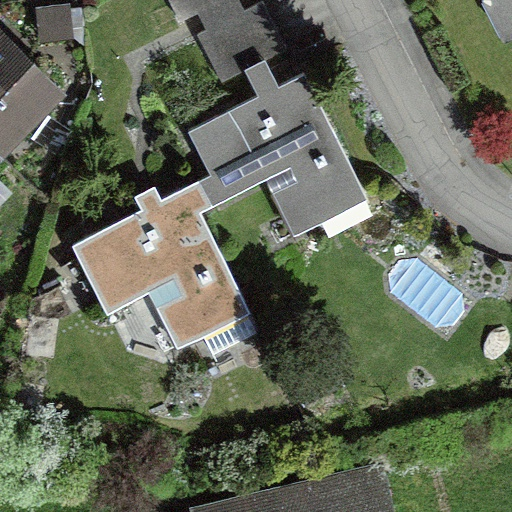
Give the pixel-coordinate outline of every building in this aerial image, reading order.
[(170,0),(180,19),(199,9),(218,0),(170,0)] [(511,0),(491,0),(504,26),(511,22),(511,0)] [(224,78),(287,46),(264,1),(202,33),(224,78)] [(42,36),(70,35),(67,3),(40,5),(42,36)] [(0,155),(58,93),(0,38),(0,155)] [(369,191),(306,66),(267,86),(188,126),(210,169),(199,175),(150,199),(72,238),(107,309),(173,275),(214,357),(260,334),(246,307),(250,305),(202,208),(213,203),(290,164),(323,229),(371,205),(365,193),(369,191)] [(58,342),(38,327),(23,348),(43,363),(58,342)] [(283,371),(300,405),(327,391),(309,357),(283,371)] [(396,511),(383,458),(169,511),(396,511)]
